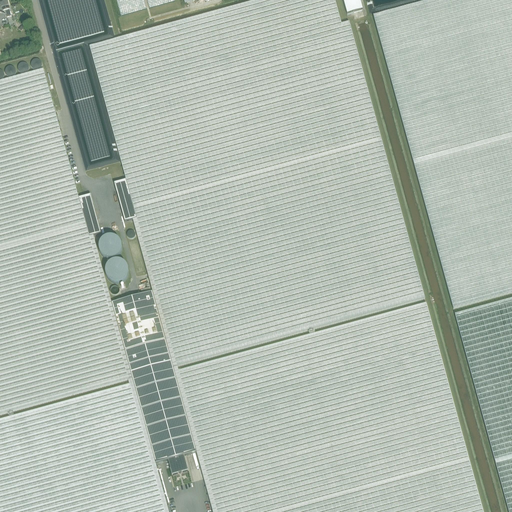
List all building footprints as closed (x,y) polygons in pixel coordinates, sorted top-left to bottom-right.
[(9,10),(6,0),(0,0),(0,2),(0,3),(0,4),(0,12),(2,13),(3,12),(5,11),(7,18),(11,17),(9,10)] [(334,0),(262,0),(89,47),(126,181),(123,182),(123,181),(114,184),(116,193),(117,193),(125,223),(133,221),(152,292),(173,367),(173,368),(196,453),(212,511),(482,511),(426,304),(181,371),(179,366),(425,299),(349,23),(341,25),(334,0)] [(359,0),(342,0),(347,15),(362,11),(359,0)] [(511,511),(511,0),(433,0),(373,16),(453,309),(511,293),(511,299),(455,315),(508,511),(511,511)] [(166,13),(164,5),(159,7),(160,9),(155,10),(156,15),(166,13)] [(42,64),(42,63),(41,63),(41,62),(41,61),(40,60),(39,60),(39,59),(38,59),(38,58),(37,58),(36,58),(35,58),(34,58),(34,59),(33,59),(32,60),(31,61),(31,62),(30,62),(30,63),(30,64),(30,65),(30,66),(31,66),(31,67),(32,67),(32,68),(33,69),(34,69),(35,69),(35,70),(36,70),(37,69),(38,69),(39,69),(39,68),(40,68),(40,67),(41,67),(41,66),(41,65),(42,64)] [(28,68),(28,67),(28,66),(28,65),(28,64),(27,64),(27,63),(26,63),(25,62),(24,62),(23,62),(22,62),(21,62),(20,62),(20,63),(19,63),(18,64),(18,65),(17,66),(17,67),(17,68),(17,69),(18,70),(18,71),(19,71),(19,72),(20,72),(21,73),(22,73),(23,73),(24,73),(25,73),(25,72),(26,72),(27,71),(28,71),(28,70),(28,69),(28,68)] [(16,72),(16,71),(16,70),(15,69),(15,68),(14,67),(13,66),(12,66),(11,65),(10,65),(9,65),(8,66),(7,66),(6,67),(5,68),(5,69),(4,70),(4,71),(4,72),(5,73),(5,74),(6,75),(7,76),(8,76),(9,77),(10,77),(11,77),(12,76),(13,76),(14,75),(15,74),(15,73),(16,72)] [(43,70),(0,82),(0,415),(128,381),(130,385),(0,420),(0,511),(168,511),(156,465),(132,378),(111,304),(93,236),(101,234),(93,205),(91,195),(81,198),(82,198),(79,199),(43,70)] [(122,250),(122,249),(122,248),(122,247),(122,246),(121,245),(121,244),(120,243),(120,242),(119,241),(118,240),(117,239),(116,239),(115,238),(114,238),(113,238),(112,238),(111,237),(110,238),(108,238),(107,238),(106,238),(105,239),(104,239),(103,240),(102,241),(102,242),(101,243),(100,244),(100,245),(100,246),(99,247),(99,248),(99,249),(99,250),(99,251),(100,252),(100,254),(100,255),(101,256),(102,256),(102,257),(103,258),(104,259),(105,259),(106,260),(107,260),(108,260),(110,261),(111,261),(112,261),(113,260),(114,260),(115,260),(116,259),(117,259),(118,258),(119,257),(120,256),(121,255),(121,254),(122,252),(122,251),(122,250)] [(129,274),(129,273),(129,272),(129,271),(128,270),(128,269),(128,268),(127,267),(126,266),(126,265),(125,264),(124,264),(123,263),(122,262),(121,262),(120,262),(118,262),(117,262),(116,262),(115,262),(114,262),(113,262),(112,263),(111,264),(110,264),(109,265),(108,266),(108,267),(107,268),(107,269),(106,270),(106,271),(106,272),(106,273),(106,274),(106,275),(106,277),(107,278),(107,279),(108,280),(108,281),(109,281),(110,282),(111,283),(112,283),(113,284),(114,284),(115,285),(116,285),(117,285),(118,285),(120,285),(121,284),(122,284),(123,283),(124,283),(125,282),(126,281),(127,280),(128,279),(128,278),(128,277),(129,275),(129,274)] [(111,292),(111,293),(111,294),(111,295),(112,295),(112,296),(113,296),(114,297),(115,297),(116,297),(117,297),(117,296),(118,296),(119,295),(119,294),(120,294),(120,293),(120,292),(120,291),(120,290),(119,290),(119,289),(118,289),(118,288),(117,288),(116,288),(115,288),(114,288),(113,288),(112,289),(111,290),(111,291),(111,292)] [(152,292),(111,304),(132,378),(173,367),(152,292)] [(173,367),(132,378),(156,465),(168,461),(170,469),(172,476),(188,471),(186,465),(184,457),(196,453),(173,368),(173,367)]
